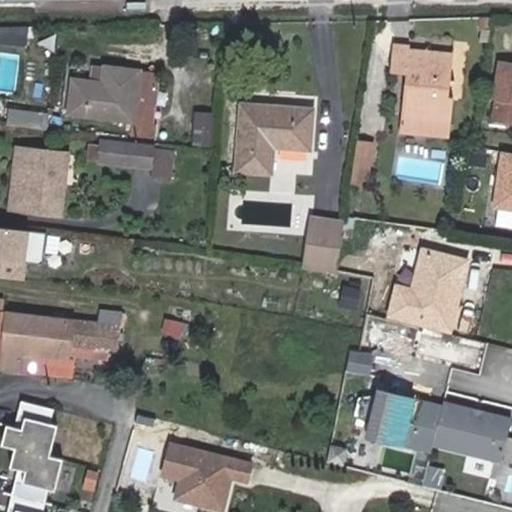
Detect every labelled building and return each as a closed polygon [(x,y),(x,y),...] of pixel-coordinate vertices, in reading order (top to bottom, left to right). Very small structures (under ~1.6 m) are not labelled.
[(450,99),(454,59),(410,55),(412,45),(395,44),(392,75),(406,76),(403,116),(454,120),(456,100),(450,99)] [(511,125),(511,63),(501,62),(495,100),(499,101),(495,122),(511,125)] [(92,84),(73,81),(68,115),(133,124),(131,138),(150,140),(158,76),(95,68),(92,84)] [(314,112),(243,107),(238,172),(273,175),(275,151),(311,153),(314,112)] [(44,115),(9,110),(7,125),(42,130),(44,115)] [(211,146),(213,112),(192,110),(190,144),(211,146)] [(350,184),(368,185),(372,141),(354,139),(350,184)] [(136,144),(104,140),(100,164),(153,171),(155,147),(136,144)] [(8,211),(20,213),(28,152),(16,151),(8,211)] [(28,152),(20,213),(64,218),(72,158),(28,152)] [(511,154),(503,153),(496,209),(511,210),(511,154)] [(343,238),(345,224),(312,219),(304,270),(337,275),(343,238)] [(23,265),(26,228),(0,225),(0,276),(6,277),(7,263),(23,265)] [(468,263),(419,250),(410,285),(395,281),(385,318),(449,335),(468,263)] [(356,308),(361,288),(343,284),(338,304),(356,308)] [(0,313),(0,368),(25,372),(27,361),(19,360),(20,354),(28,355),(69,360),(69,356),(106,360),(107,353),(109,352),(109,346),(116,347),(120,316),(99,313),(97,327),(86,325),(86,324),(2,314),(0,313)] [(348,348),(344,371),(369,375),(373,352),(348,348)] [(498,369),(511,371),(511,354),(488,349),(483,373),(496,376),(498,369)] [(380,390),(371,434),(500,463),(510,419),(380,390)] [(56,409),(24,401),(19,416),(27,418),(24,428),(17,427),(9,424),(3,444),(16,448),(24,450),(21,460),(13,458),(11,467),(19,469),(26,470),(23,481),(16,479),(8,509),(15,511),(14,511),(42,511),(49,489),(55,490),(63,459),(50,455),(58,425),(52,423),(56,409)] [(27,418),(19,416),(17,427),(24,428),(27,418)] [(253,462),(167,442),(158,479),(176,483),(172,499),(224,511),(232,481),(248,485),(253,462)] [(24,450),(16,448),(13,458),(21,460),(24,450)] [(26,470),(19,469),(16,479),(23,481),(26,470)] [(92,493),(98,471),(86,469),(80,490),(92,493)]
